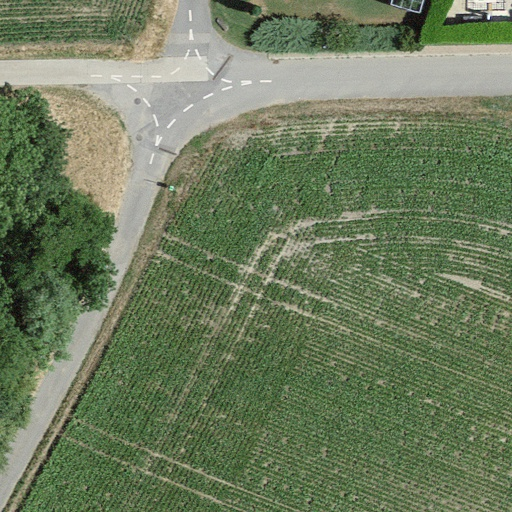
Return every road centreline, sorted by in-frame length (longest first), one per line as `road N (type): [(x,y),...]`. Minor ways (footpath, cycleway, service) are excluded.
road 1 (track): [(0,508),(97,300),(177,85)]
road 2 (residential): [(204,0),(177,85),(511,78)]
road 3 (track): [(0,82),(177,85)]
